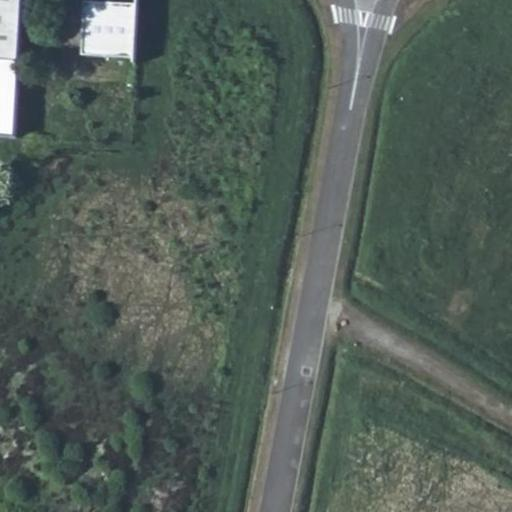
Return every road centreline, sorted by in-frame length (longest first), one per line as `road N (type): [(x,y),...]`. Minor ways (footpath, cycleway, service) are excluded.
road 1 (unclassified): [(366,0),(270,511)]
road 2 (track): [(306,315),(421,365),(511,417)]
